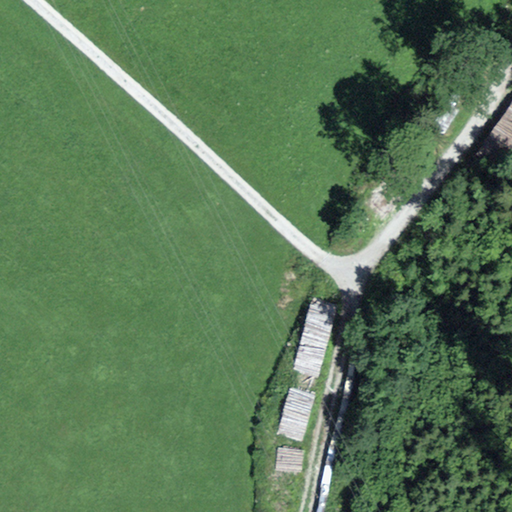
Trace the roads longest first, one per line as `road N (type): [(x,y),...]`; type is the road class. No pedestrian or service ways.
road 1 (track): [(38,0),(355,286)]
road 2 (track): [(355,286),(499,94),(511,64)]
road 3 (track): [(355,286),(299,511)]
